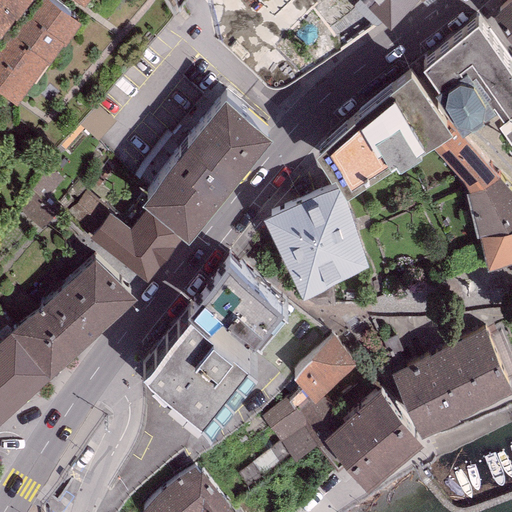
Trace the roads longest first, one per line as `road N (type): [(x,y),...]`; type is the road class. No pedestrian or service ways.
road 1 (primary): [(97,370),(295,126),(448,0)]
road 2 (residential): [(97,370),(129,409),(86,511)]
road 3 (residential): [(323,511),(429,424)]
